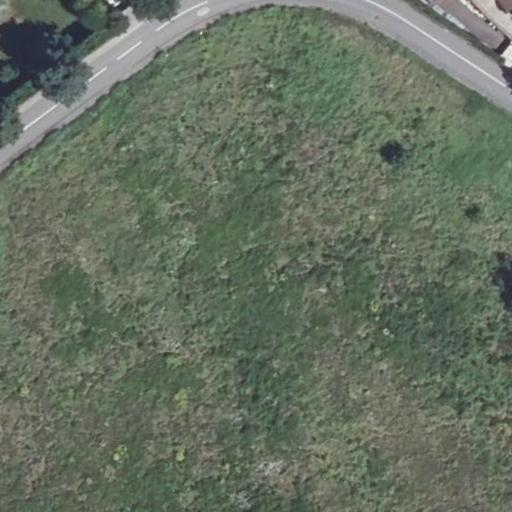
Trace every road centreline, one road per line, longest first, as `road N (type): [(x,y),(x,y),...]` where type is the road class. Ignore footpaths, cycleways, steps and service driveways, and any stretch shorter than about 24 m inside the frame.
road 1 (tertiary): [(0,146),(186,7)]
road 2 (tertiary): [(366,0),(511,91)]
